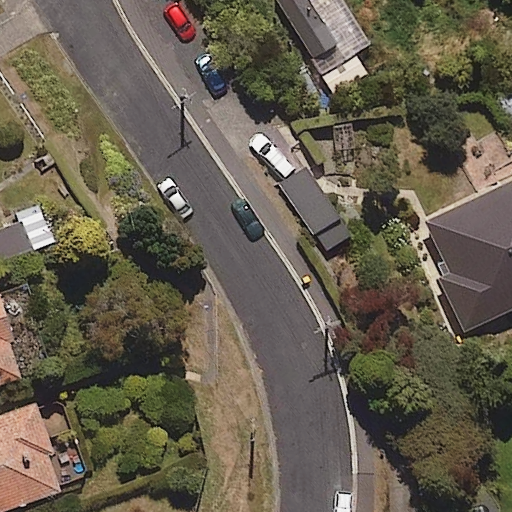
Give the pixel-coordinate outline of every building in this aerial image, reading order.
[(511,125),(508,127),(511,135),(511,143),(466,163),(483,203),(419,230),(466,339),(511,318),(511,125)] [(339,220),(304,170),(280,187),(315,237),(339,220)] [(0,266),(56,248),(47,220),(0,235),(0,266)] [(0,394),(23,388),(0,310),(0,394)] [(0,511),(23,511),(63,500),(37,415),(0,426),(0,511)]
